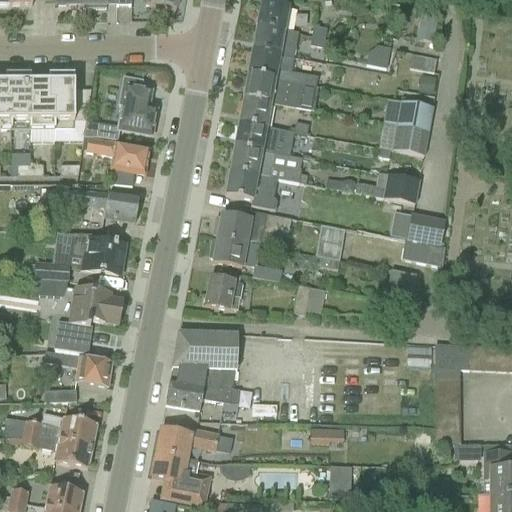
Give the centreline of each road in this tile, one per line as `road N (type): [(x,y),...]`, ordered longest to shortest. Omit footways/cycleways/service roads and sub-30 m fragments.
road 1 (residential): [(105,511),(193,62)]
road 2 (residential): [(0,64),(193,62)]
